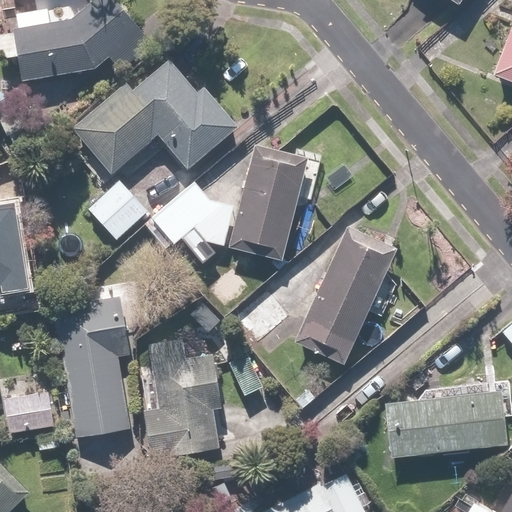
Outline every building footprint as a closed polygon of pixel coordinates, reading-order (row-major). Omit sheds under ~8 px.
[(17,14),(20,27),(29,80),(98,68),(112,56),(120,65),(152,38),(144,28),(120,0),(98,0),(78,17),(52,21),(50,8),(17,14)] [(511,30),(496,75),(511,80),(511,30)] [(173,57),(136,89),(129,80),(75,126),(114,173),(161,134),(191,169),(241,127),(208,86),(202,91),(173,57)] [(286,260),(301,200),(311,203),(322,159),(305,155),(256,143),(230,247),(286,260)] [(197,179),(152,218),(176,245),(195,228),(207,240),(226,245),(237,205),(214,199),(197,179)] [(123,180),(91,208),(119,240),(152,212),(123,180)] [(0,285),(2,285),(3,293),(28,289),(14,201),(0,203),(0,285)] [(351,223),(296,340),(345,363),(400,246),(351,223)] [(294,317),(269,287),(246,306),(271,336),(294,317)] [(59,305),(67,362),(78,436),(132,428),(122,354),(133,353),(124,295),(59,305)] [(153,349),(159,407),(147,408),(152,455),(222,448),(218,407),(225,407),(219,354),(187,357),(186,345),(153,349)] [(248,355),(230,365),(247,396),(265,386),(248,355)] [(494,372),(439,378),(424,396),(386,401),(392,457),(510,443),(507,415),(511,414),(511,401),(510,381),(495,382),(494,372)] [(52,389),(0,398),(6,433),(58,425),(52,389)] [(0,511),(12,511),(34,492),(0,457),(0,511)] [(365,511),(368,511),(350,471),(325,483),(259,511),(365,511)] [(511,511),(511,497),(502,511),(495,511),(474,500),(467,511),(511,511)]
